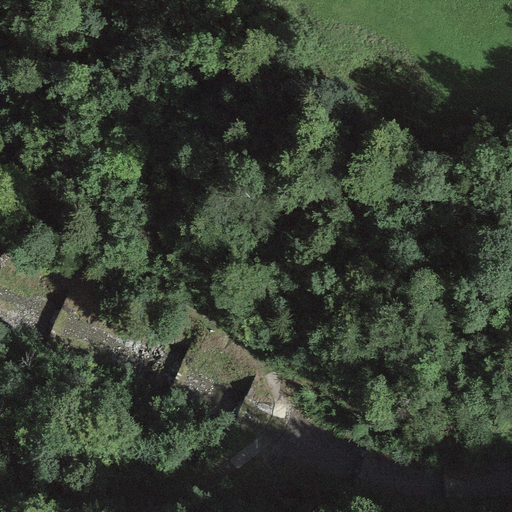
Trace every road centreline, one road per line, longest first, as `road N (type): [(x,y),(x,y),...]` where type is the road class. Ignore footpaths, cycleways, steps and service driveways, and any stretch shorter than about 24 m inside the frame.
road 1 (track): [(238,340),(258,354),(280,402),(258,453),(162,508),(9,511)]
road 2 (track): [(124,0),(125,86),(143,123),(167,222),(238,340)]
